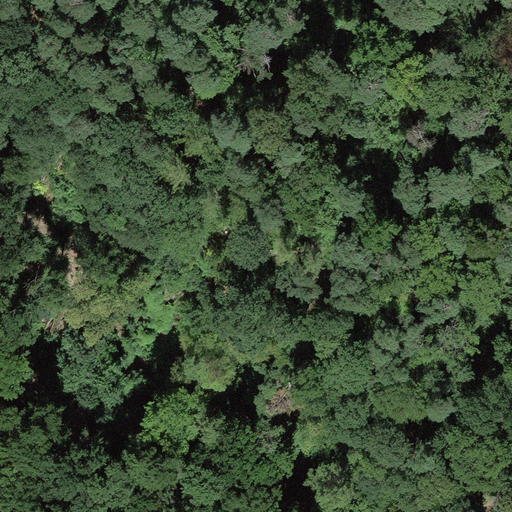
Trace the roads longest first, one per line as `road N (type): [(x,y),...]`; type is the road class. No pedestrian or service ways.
road 1 (track): [(212,186),(511,486)]
road 2 (unknown): [(45,0),(212,186)]
